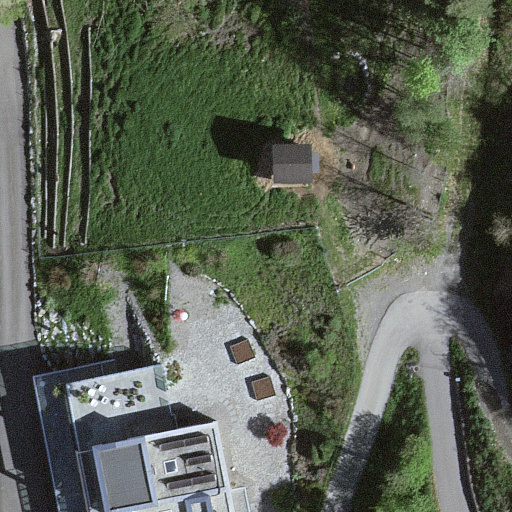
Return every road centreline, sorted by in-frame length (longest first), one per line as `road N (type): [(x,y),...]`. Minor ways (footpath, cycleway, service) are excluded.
road 1 (unclassified): [(332,511),(386,342),(427,315)]
road 2 (track): [(427,315),(463,320),(475,334),(511,436)]
